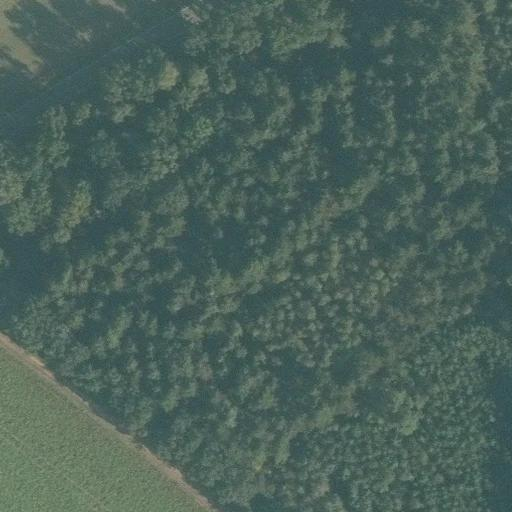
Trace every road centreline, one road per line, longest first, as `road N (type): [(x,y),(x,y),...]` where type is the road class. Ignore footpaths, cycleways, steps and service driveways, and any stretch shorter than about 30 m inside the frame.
road 1 (track): [(210,511),(0,341)]
road 2 (unclassified): [(0,127),(205,0)]
